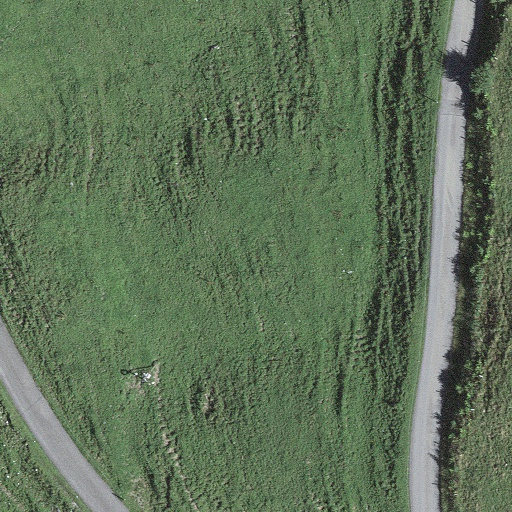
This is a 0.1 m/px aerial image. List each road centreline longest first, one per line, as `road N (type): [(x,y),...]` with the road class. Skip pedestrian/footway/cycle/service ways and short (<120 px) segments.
road 1 (track): [(467,0),(427,415),(426,511)]
road 2 (track): [(114,511),(31,405),(0,345)]
